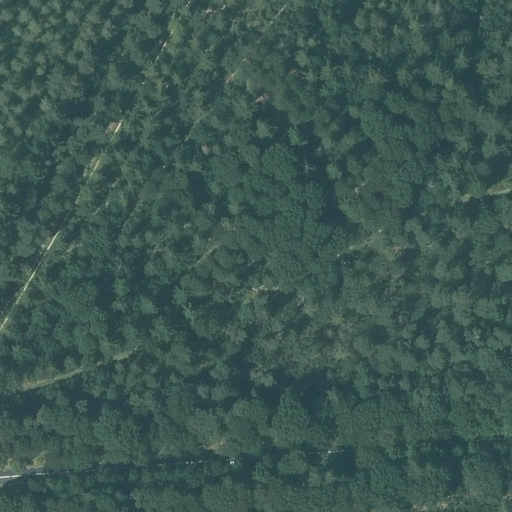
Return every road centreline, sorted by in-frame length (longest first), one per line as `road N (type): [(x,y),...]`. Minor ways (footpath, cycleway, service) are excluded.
road 1 (track): [(511,187),(447,207),(392,210),(334,257),(269,292),(0,395)]
road 2 (primary): [(0,477),(511,438)]
road 3 (unknown): [(0,302),(179,0)]
road 4 (track): [(112,0),(0,196)]
